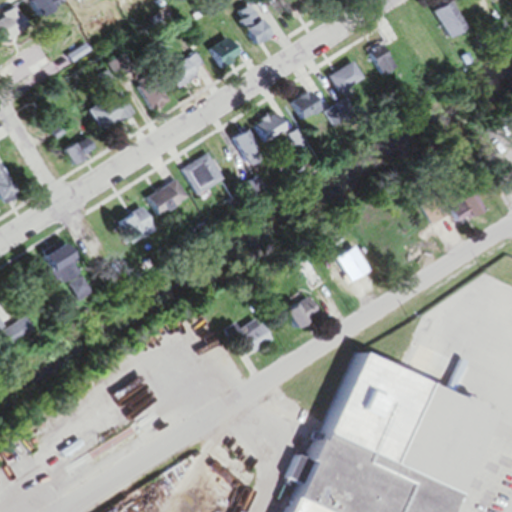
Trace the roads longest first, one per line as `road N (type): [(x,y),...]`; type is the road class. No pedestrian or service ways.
road 1 (residential): [(67,511),(511,226)]
road 2 (residential): [(0,242),(383,0)]
